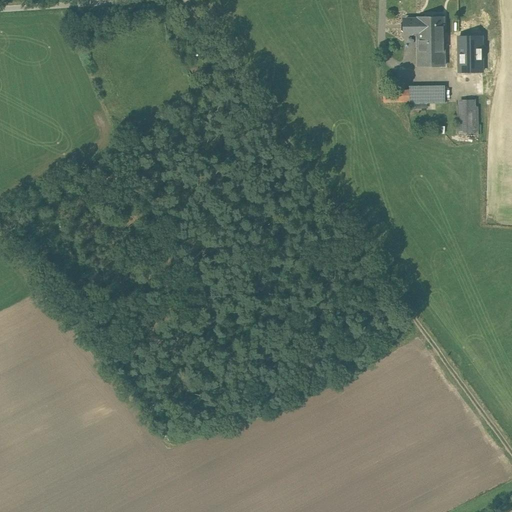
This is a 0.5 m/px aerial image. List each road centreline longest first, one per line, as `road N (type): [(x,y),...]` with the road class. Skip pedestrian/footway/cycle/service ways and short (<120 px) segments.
road 1 (track): [(193,0),(511,447)]
road 2 (unclassified): [(156,0),(0,12)]
